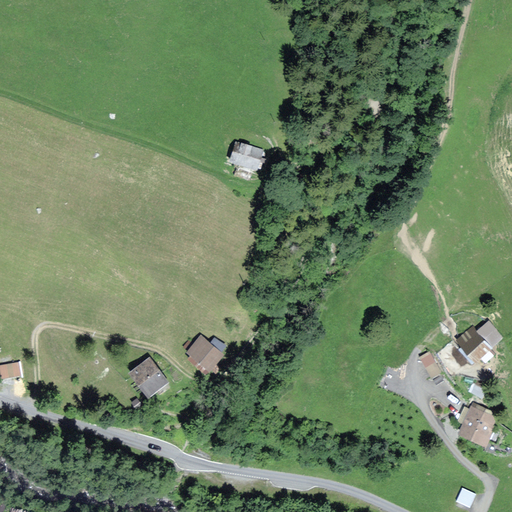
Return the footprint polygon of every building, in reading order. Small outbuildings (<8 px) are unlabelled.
[(258,148),(242,145),(239,159),(255,162),(258,148)] [(495,353),(472,328),(457,341),(481,366),(495,353)] [(220,353),(201,338),(189,352),(208,368),(220,353)] [(438,368),(429,353),(420,359),(429,373),(438,368)] [(167,379),(153,361),(134,375),(147,393),(167,379)] [(496,418),(471,408),(460,434),(484,444),(496,418)] [(475,497),(463,491),(458,503),(470,509),(475,497)]
